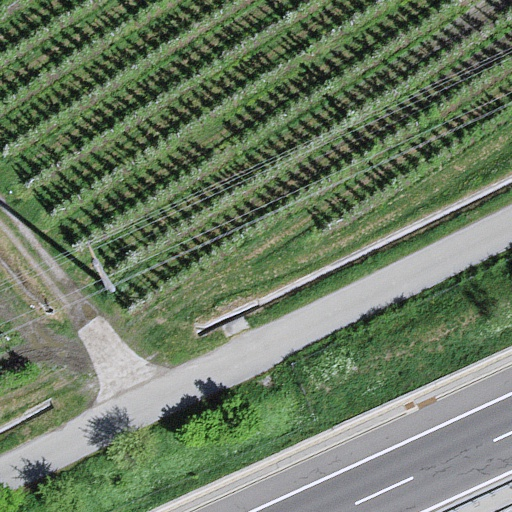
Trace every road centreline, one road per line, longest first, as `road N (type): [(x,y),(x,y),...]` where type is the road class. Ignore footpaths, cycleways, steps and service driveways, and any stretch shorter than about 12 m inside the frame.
road 1 (unclassified): [(0,474),(139,414),(511,225)]
road 2 (track): [(0,220),(139,414)]
road 3 (motorway): [(511,430),(333,511)]
